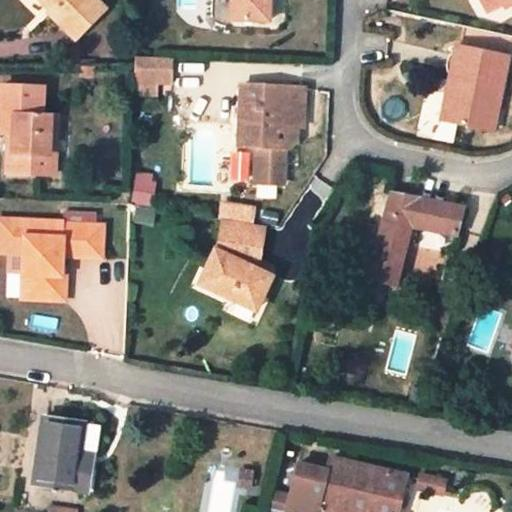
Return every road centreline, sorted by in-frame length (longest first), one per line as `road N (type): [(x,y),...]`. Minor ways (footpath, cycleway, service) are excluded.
road 1 (residential): [(0,363),(511,453)]
road 2 (residential): [(350,0),(346,125),(369,152),(484,172),(511,160)]
